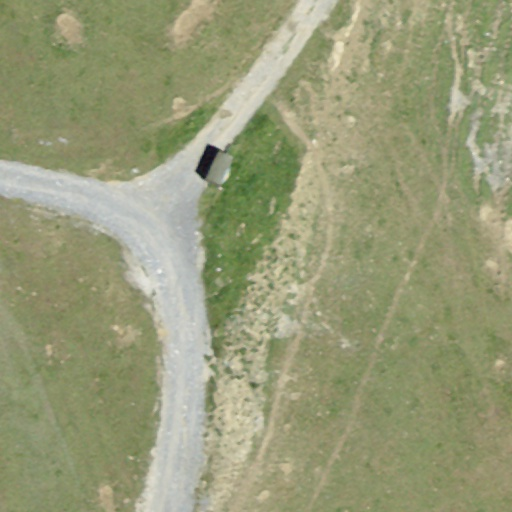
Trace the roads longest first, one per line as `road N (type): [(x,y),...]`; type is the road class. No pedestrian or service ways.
road 1 (track): [(0,175),(124,205),(145,219),(157,241),(179,313),(181,384),(158,511)]
road 2 (track): [(145,219),(317,0)]
